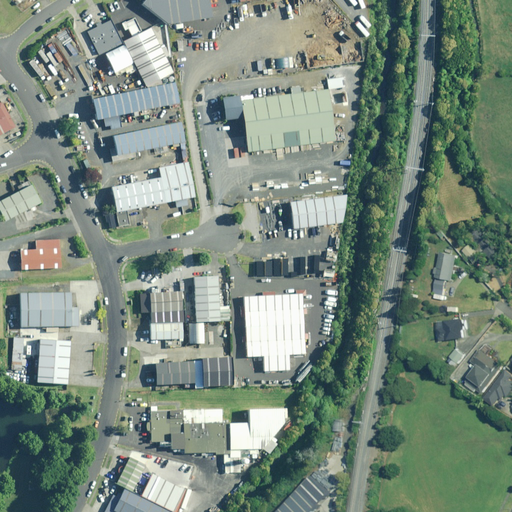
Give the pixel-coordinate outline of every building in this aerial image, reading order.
[(143,0),(141,4),(165,23),(215,16),(212,0),(143,0)] [(124,43),(112,18),(88,31),(100,54),(124,43)] [(148,85),(175,71),(152,27),(125,42),(146,82),(148,85)] [(182,102),(178,81),(92,99),(96,119),(182,102)] [(323,87),(219,100),(222,118),(238,116),(242,151),(330,140),(323,87)] [(0,132),(10,128),(0,108),(0,132)] [(118,116),(102,119),(103,126),(109,125),(110,129),(120,127),(118,116)] [(177,121),(108,135),(112,154),(181,139),(177,121)] [(114,209),(190,193),(183,160),(155,166),(157,174),(108,185),(114,209)] [(0,198),(0,219),(1,221),(37,202),(27,184),(0,198)] [(342,194),(286,201),(290,227),(338,221),(342,194)] [(184,198),(173,200),(175,208),(185,206),(184,198)] [(282,205),(262,207),(263,219),(283,216),(282,205)] [(124,209),(114,211),(117,226),(127,224),(124,209)] [(481,247),(477,251),(480,254),(483,251),(493,262),(504,251),(481,227),(470,237),(481,247)] [(16,249),(17,269),(56,267),(55,239),(29,240),(30,248),(16,249)] [(470,243),(463,250),(475,263),(482,256),(480,254),(477,251),(470,243)] [(458,255),(441,252),(439,267),(435,267),(434,274),(437,274),(437,278),(454,281),(458,255)] [(15,269),(5,268),(4,279),(14,280),(15,269)] [(213,273),(190,274),(193,319),(223,317),(222,309),(216,309),(213,273)] [(445,280),(436,279),(434,293),(443,295),(445,280)] [(66,290),(15,291),(16,326),(67,324),(66,290)] [(177,290),(134,293),(135,311),(178,309),(177,290)] [(297,291),(239,295),(243,354),(260,353),(261,370),(286,368),(285,352),(301,350),(297,291)] [(465,319),(437,321),(439,341),(467,338),(465,319)] [(178,321),(145,323),(146,339),(179,337),(178,321)] [(16,370),(18,338),(8,337),(5,369),(16,370)] [(64,339),(36,338),(34,380),(62,381),(64,339)] [(452,363),(456,366),(466,355),(457,348),(450,356),(455,360),(452,363)] [(478,389),(483,393),(503,366),(480,349),(471,361),(478,366),(465,384),(476,392),(478,389)] [(203,359),(204,387),(233,386),(232,358),(203,359)] [(191,360),(151,362),(152,383),(192,381),(191,360)] [(511,375),(511,374),(504,369),(485,399),(494,406),(499,399),(502,401),(505,396),(507,397),(511,390),(511,380),(509,379),(511,375)] [(280,408),(280,405),(245,406),(245,419),(218,420),(217,408),(179,409),(179,418),(165,418),(165,409),(146,409),(147,440),(180,439),(181,453),(228,451),(227,448),(260,447),(266,452),(274,443),(266,437),(283,417),(283,407),(280,408)] [(141,463),(126,455),(113,481),(128,489),(141,463)] [(183,488),(148,470),(136,493),(171,511),(183,488)] [(308,476),(273,511),(308,511),(326,494),(308,476)] [(170,511),(120,487),(115,496),(108,493),(98,511),(170,511)]
